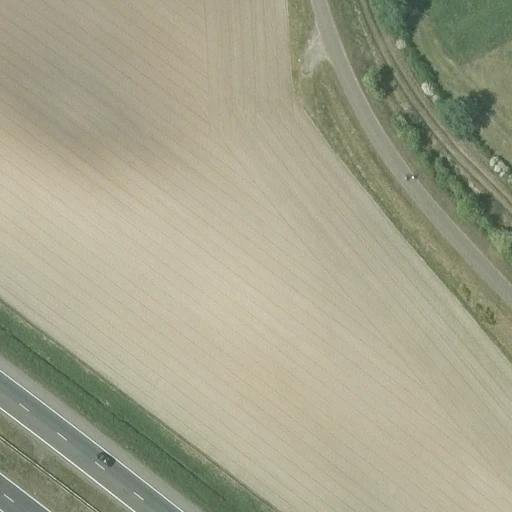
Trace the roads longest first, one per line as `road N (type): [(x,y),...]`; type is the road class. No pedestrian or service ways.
road 1 (unclassified): [(511,314),(435,243),(356,124),(314,0)]
road 2 (track): [(364,0),(395,63),(452,143),(511,204)]
road 3 (motorway): [(152,511),(0,393)]
